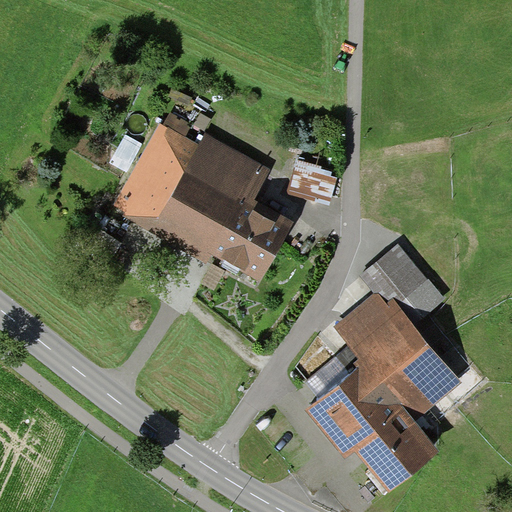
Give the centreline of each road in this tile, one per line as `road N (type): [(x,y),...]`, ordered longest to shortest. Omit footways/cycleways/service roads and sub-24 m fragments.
road 1 (residential): [(356,0),(346,249),(328,291),(208,466)]
road 2 (secondary): [(0,309),(208,466)]
